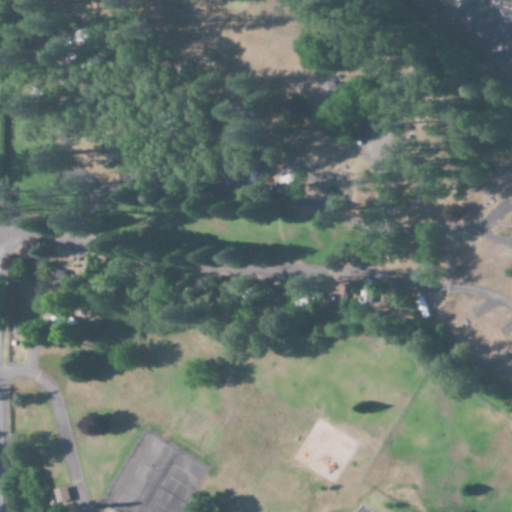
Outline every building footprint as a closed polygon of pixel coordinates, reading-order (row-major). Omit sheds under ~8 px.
[(327,80),(335,82),(337,91),(331,97),(323,95),(320,87),(327,80)] [(131,142),(127,161),(101,156),(105,137),(131,142)] [(65,271),(63,279),(55,278),(57,270),(65,271)] [(15,334),(26,334),(26,322),(15,321),(15,334)] [(66,486),(70,499),(56,503),(53,489),(66,486)]
